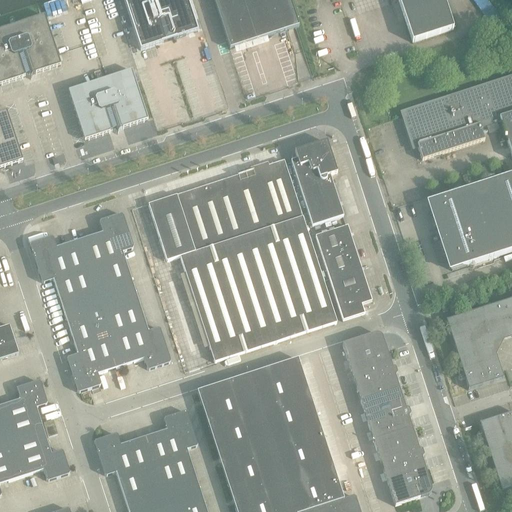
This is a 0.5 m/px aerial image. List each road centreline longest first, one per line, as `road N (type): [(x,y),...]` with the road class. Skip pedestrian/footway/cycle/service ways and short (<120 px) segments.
road 1 (unclassified): [(343,113),(335,89),(0,199)]
road 2 (unclassified): [(71,423),(410,314)]
road 3 (unclassified): [(7,224),(343,113)]
road 4 (unclassified): [(410,314),(343,113)]
road 5 (unclassified): [(475,511),(410,314)]
road 6 (unknown): [(313,345),(368,511)]
road 7 (unclassified): [(51,361),(7,224)]
